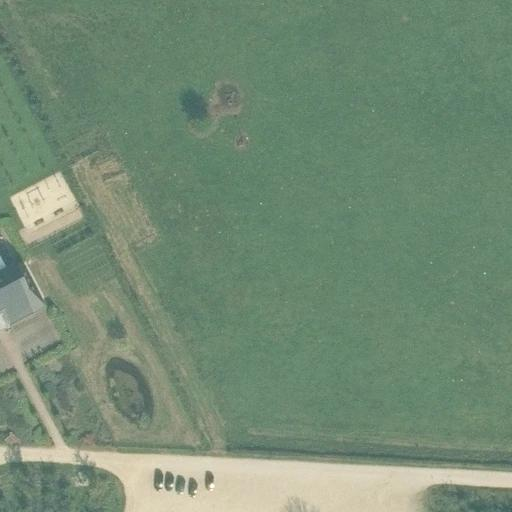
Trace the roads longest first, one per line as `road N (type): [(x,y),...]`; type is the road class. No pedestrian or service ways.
road 1 (track): [(511,479),(153,460)]
road 2 (track): [(153,460),(0,456)]
